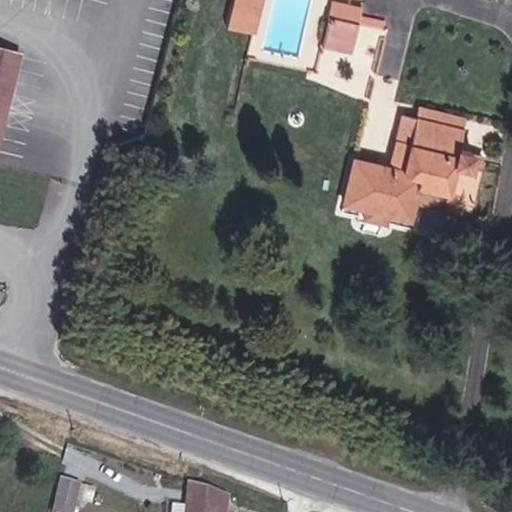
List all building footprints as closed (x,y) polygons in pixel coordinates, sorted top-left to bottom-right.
[(263,0),(234,0),(228,29),(256,35),(263,0)] [(363,8),(334,2),(331,17),(360,23),(363,8)] [(360,23),(331,17),(325,46),(354,52),(360,23)] [(0,155),(23,54),(0,49),(0,155)] [(418,107),(416,117),(462,127),(464,117),(418,107)] [(416,117),(404,114),(392,168),(354,160),(344,203),(410,217),(414,199),(468,211),(481,152),(457,147),(462,127),(416,117)] [(82,511),(90,484),(74,480),(64,511),(82,511)] [(198,496),(194,511),(223,511),(225,500),(198,496)]
